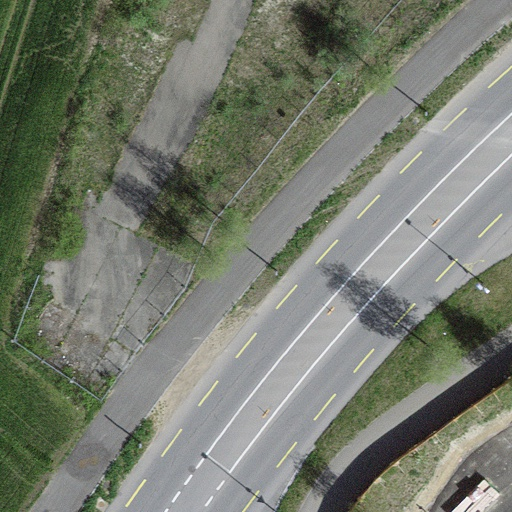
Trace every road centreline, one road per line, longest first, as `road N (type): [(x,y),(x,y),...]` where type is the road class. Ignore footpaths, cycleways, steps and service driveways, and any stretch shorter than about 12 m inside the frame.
road 1 (secondary): [(388,258),(290,369),(183,511)]
road 2 (secondary): [(388,258),(511,135)]
